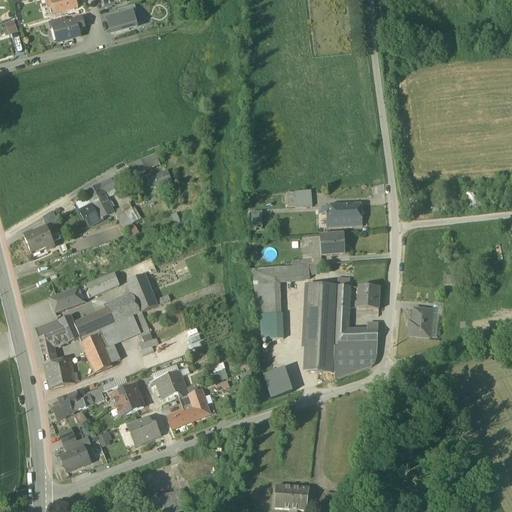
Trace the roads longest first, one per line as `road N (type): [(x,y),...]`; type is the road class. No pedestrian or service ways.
road 1 (residential): [(372,0),(398,227),(384,372)]
road 2 (tertiary): [(40,495),(33,411),(0,266)]
road 3 (residential): [(172,448),(384,372)]
road 4 (residential): [(0,70),(97,44),(85,0)]
road 5 (residential): [(384,372),(345,511)]
road 6 (residential): [(40,495),(172,448)]
road 7 (track): [(384,372),(511,331)]
